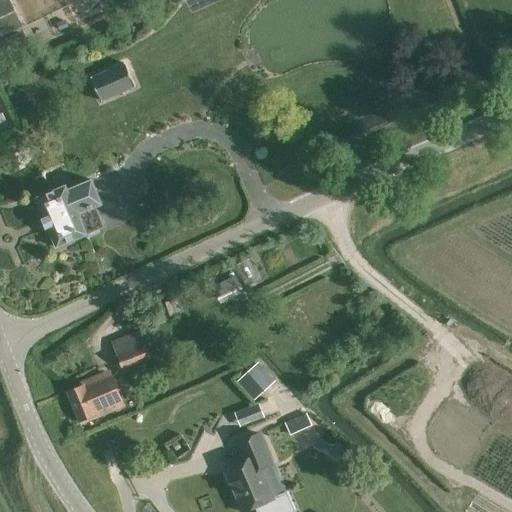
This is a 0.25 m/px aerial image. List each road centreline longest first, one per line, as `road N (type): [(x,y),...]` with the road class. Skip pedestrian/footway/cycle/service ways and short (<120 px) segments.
road 1 (unclassified): [(0,343),(511,118)]
road 2 (tertiary): [(81,511),(38,446),(0,348)]
